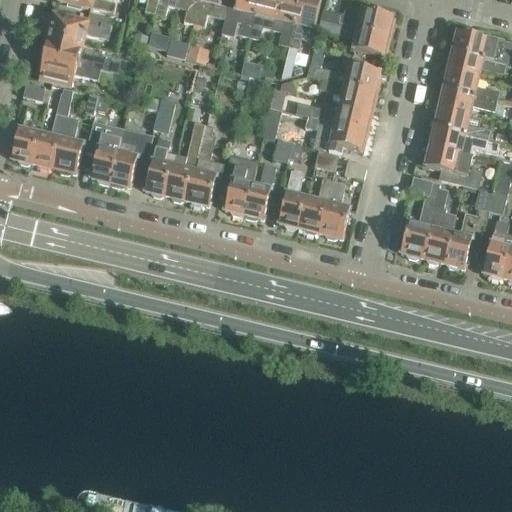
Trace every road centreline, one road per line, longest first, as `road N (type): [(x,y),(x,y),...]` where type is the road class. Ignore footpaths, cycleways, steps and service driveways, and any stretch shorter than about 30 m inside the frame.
road 1 (secondary): [(0,269),(511,391)]
road 2 (secondary): [(511,353),(0,233)]
road 3 (residential): [(366,282),(0,192)]
road 4 (residential): [(366,282),(435,0)]
road 5 (residential): [(511,317),(366,282)]
